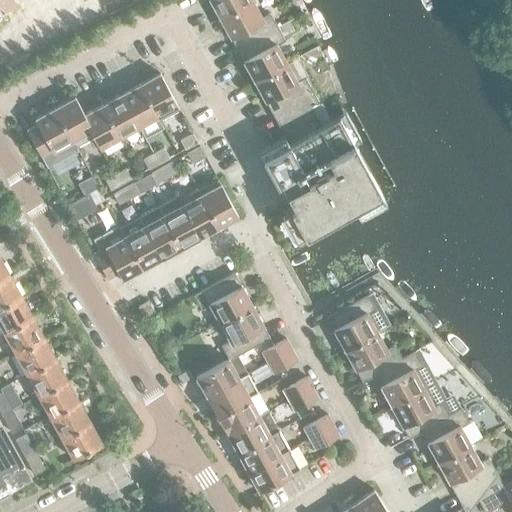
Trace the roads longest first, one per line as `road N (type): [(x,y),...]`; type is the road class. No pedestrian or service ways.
road 1 (tertiary): [(184,448),(0,149)]
road 2 (residential): [(377,457),(255,224)]
road 3 (residential): [(255,224),(252,172),(169,14)]
road 4 (residential): [(169,14),(0,107)]
road 5 (residential): [(61,511),(184,448)]
road 6 (residential): [(144,285),(255,224)]
